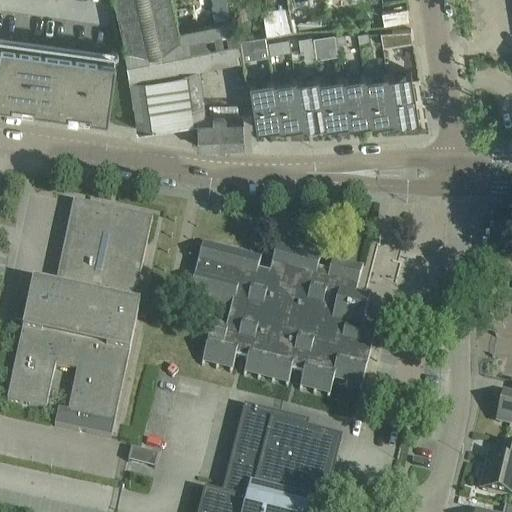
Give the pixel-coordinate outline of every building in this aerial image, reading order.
[(113,0),(123,42),(178,31),(171,0),(113,0)] [(213,3),(217,23),(229,20),(225,1),(213,3)] [(265,33),(291,29),(287,6),(261,10),(265,33)] [(383,24),(411,17),(408,6),(380,13),(383,24)] [(217,23),(178,31),(123,42),(129,82),(136,129),(197,120),(197,115),(201,115),(204,114),(200,68),(241,58),(233,20),(229,20),(217,23)] [(390,41),(388,29),(380,30),(382,42),(390,41)] [(382,42),(380,30),(372,31),(374,43),(382,42)] [(344,43),(342,32),(334,33),(335,45),(344,43)] [(335,45),(334,33),(326,34),(328,46),(335,45)] [(298,46),(296,35),(288,36),(290,47),(298,46)] [(290,47),(288,36),(280,37),(282,49),(290,47)] [(115,59),(0,42),(0,100),(10,102),(11,98),(32,101),(31,105),(67,110),(67,106),(88,109),(88,113),(107,116),(115,59)] [(418,117),(410,69),(387,73),(394,118),(394,121),(418,117)] [(387,73),(386,70),(364,74),(371,119),(371,121),(394,118),(387,73)] [(364,74),(363,72),(340,76),(348,120),(348,123),(371,119),(364,74)] [(340,76),(340,73),(318,76),(325,121),(325,124),(348,120),(340,76)] [(294,78),(294,74),(272,78),(279,123),(279,126),(302,122),(294,78)] [(318,76),(317,74),(294,78),(302,122),(302,125),(325,121),(318,76)] [(272,78),(271,75),(247,79),(255,127),(279,123),(272,78)] [(229,105),(229,114),(239,114),(239,105),(229,105)] [(241,114),(204,114),(201,115),(197,115),(197,120),(197,148),(242,147),(241,127),(241,114)] [(131,318),(152,220),(116,212),(115,215),(108,214),(108,211),(76,204),(53,312),(37,309),(33,327),(23,325),(7,402),(46,410),(55,369),(76,374),(68,413),(58,410),(54,427),(111,439),(137,319),(131,318)] [(190,296),(189,301),(216,308),(231,312),(228,325),(213,321),(201,366),(232,374),(236,358),(238,359),(244,360),(247,361),(243,377),(287,388),(291,372),(295,373),(300,374),(303,375),(299,391),(329,399),(333,383),(360,390),(361,390),(377,327),(363,324),(369,302),(369,301),(363,300),(355,298),(358,288),(363,266),(359,265),(333,258),(329,273),(318,271),(321,255),(277,244),(270,275),(258,272),(262,256),(204,242),(197,269),(190,296)] [(511,396),(504,394),(498,422),(511,425),(511,396)] [(311,511),(312,509),(307,508),(324,438),(342,442),(342,440),(307,431),(309,424),(244,408),(222,496),(204,492),(198,511),(311,511)] [(489,458),(481,491),(501,495),(511,497),(511,448),(499,446),(496,460),(489,458)] [(131,453),(132,469),(157,468),(157,452),(131,453)]
